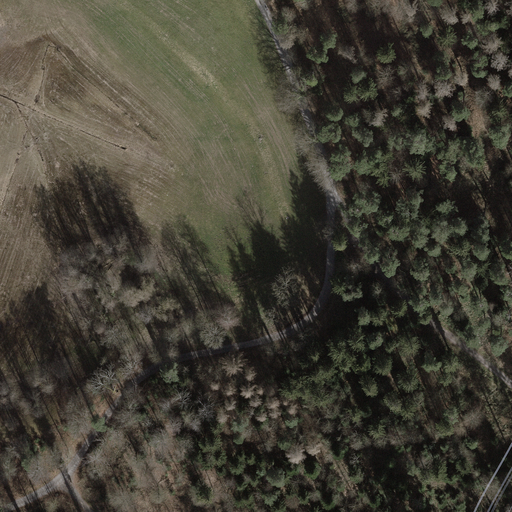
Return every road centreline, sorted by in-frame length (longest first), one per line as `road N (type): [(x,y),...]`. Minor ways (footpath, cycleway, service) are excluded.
road 1 (track): [(260,0),(321,146),(331,193),(325,295),(285,332),(148,375),(63,477),(0,511)]
road 2 (track): [(511,384),(391,281),(331,193)]
